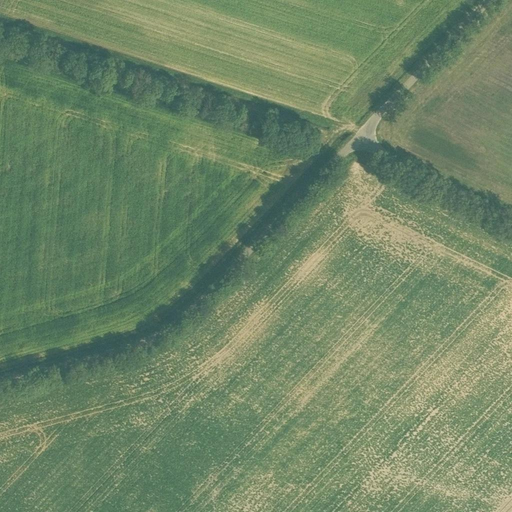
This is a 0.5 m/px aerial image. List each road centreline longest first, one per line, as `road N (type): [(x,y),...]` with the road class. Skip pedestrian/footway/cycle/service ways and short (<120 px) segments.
road 1 (unclassified): [(0,385),(166,332),(355,143)]
road 2 (unclassified): [(355,143),(491,0)]
road 3 (unclassified): [(511,216),(355,143)]
